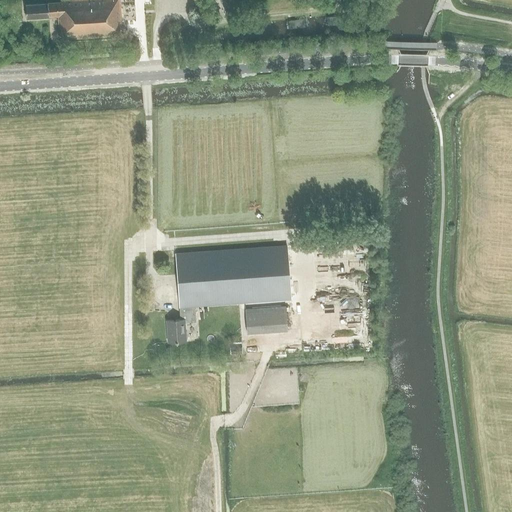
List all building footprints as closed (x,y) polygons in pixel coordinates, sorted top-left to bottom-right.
[(119,0),(60,0),(60,2),(25,4),(26,18),(58,16),(59,30),(61,29),(61,39),(120,35),(119,26),(121,26),(119,0)] [(125,4),(125,15),(135,15),(135,4),(125,4)] [(325,17),(325,25),(349,25),(349,16),(325,17)] [(286,21),(287,30),(310,27),(309,18),(286,21)] [(287,246),(175,254),(180,319),(166,320),(168,342),(186,341),(184,323),(196,322),(194,305),(290,298),(287,246)] [(245,308),(246,328),(246,333),(287,330),(285,306),(245,308)]
